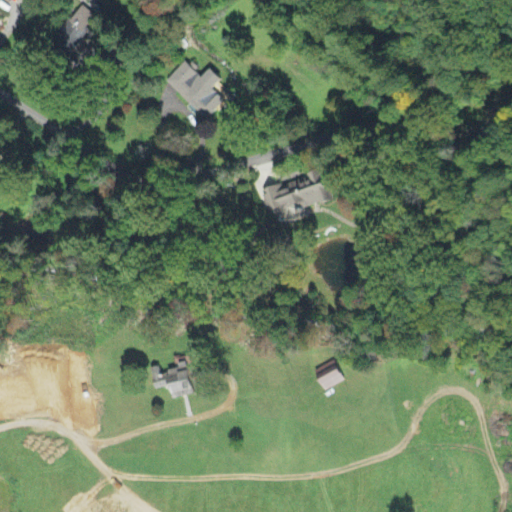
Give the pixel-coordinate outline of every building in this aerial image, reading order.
[(73,53),(100,18),(81,4),(55,40),(73,53)] [(224,81),(212,70),(204,79),(186,63),(167,84),(209,122),(229,100),(217,88),(224,81)] [(265,200),(274,217),(286,211),(290,219),(328,200),(327,196),(332,194),(321,172),(265,200)] [(196,396),(191,367),(195,366),(193,357),(179,360),(181,369),(169,372),(170,376),(158,379),(160,389),(172,387),(174,400),(196,396)] [(346,382),(336,362),(316,371),(325,392),(346,382)]
